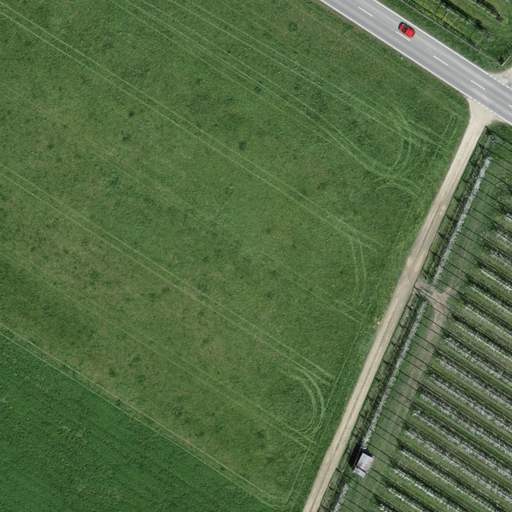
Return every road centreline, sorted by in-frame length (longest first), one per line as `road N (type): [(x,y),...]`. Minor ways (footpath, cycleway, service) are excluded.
road 1 (track): [(315,511),(494,99),(511,77)]
road 2 (tertiary): [(511,110),(343,0)]
